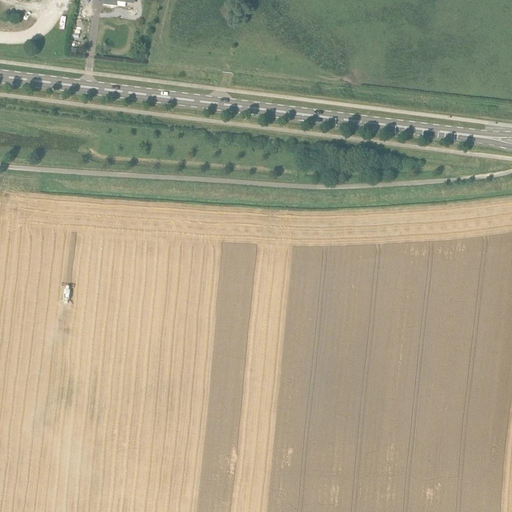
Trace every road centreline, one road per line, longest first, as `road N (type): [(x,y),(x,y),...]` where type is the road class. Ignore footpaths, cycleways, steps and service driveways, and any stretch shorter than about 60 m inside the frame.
road 1 (unclassified): [(0,166),(318,186),(511,171)]
road 2 (primary): [(487,137),(0,76)]
